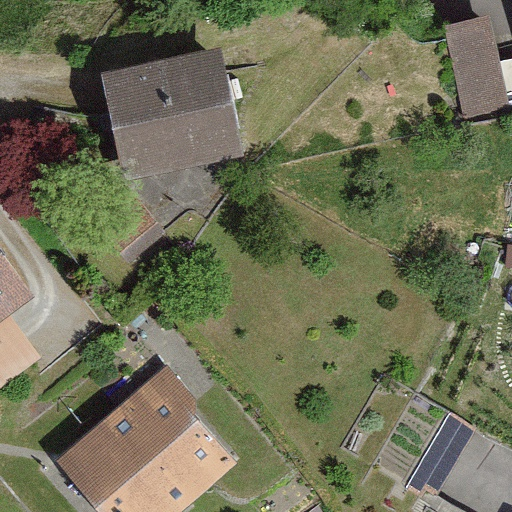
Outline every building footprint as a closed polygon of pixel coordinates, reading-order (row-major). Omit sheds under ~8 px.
[(465,108),(508,100),(489,3),(446,12),(465,108)] [(511,51),(502,54),(509,95),(511,94),(511,51)] [(246,160),(222,56),(112,80),(136,184),(246,160)] [(0,261),(0,340),(38,311),(0,261)] [(190,511),(243,466),(163,376),(57,470),(93,511),(190,511)]
